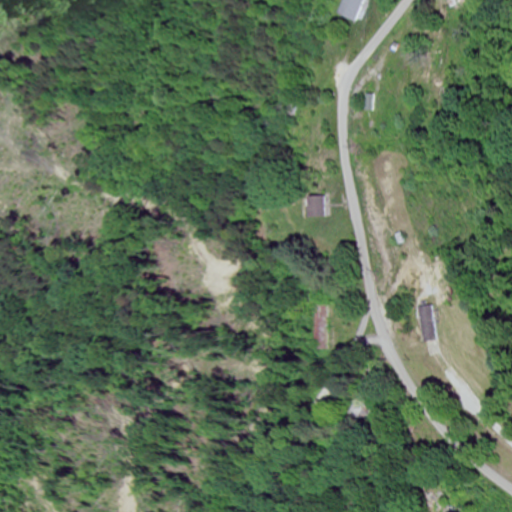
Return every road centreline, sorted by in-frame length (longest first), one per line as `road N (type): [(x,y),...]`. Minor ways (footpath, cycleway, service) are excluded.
road 1 (residential): [(511,486),(421,398),(377,299),(350,108),(369,58),(415,0)]
road 2 (residential): [(391,342),(353,350),(259,511)]
road 3 (residential): [(356,177),(511,104)]
